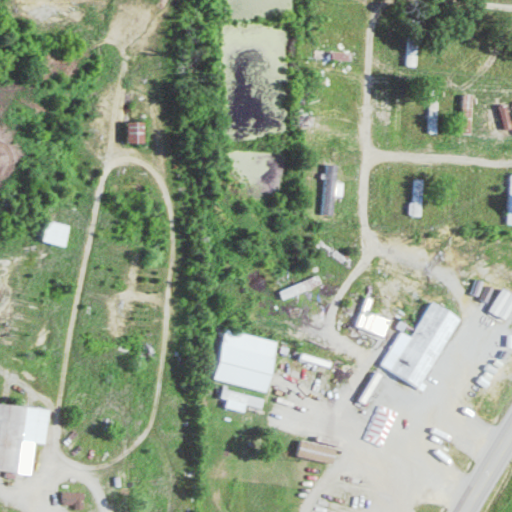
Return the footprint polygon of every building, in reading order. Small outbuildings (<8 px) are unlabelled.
[(477,94),(468,94),(466,134),(476,134),(477,94)] [(148,121),(130,122),(131,144),(148,143),(148,121)] [(340,195),(348,196),(349,182),(342,182),(343,164),(333,164),(332,174),(331,173),(329,214),(339,214),(340,195)] [(415,202),(415,215),(428,215),(429,178),(421,178),(420,202),(415,202)] [(46,242),(69,245),(72,224),(49,221),(46,242)] [(511,318),(511,288),(510,288),(496,310),(511,320),(511,318)] [(390,336),(397,320),(374,311),(379,299),(373,297),(362,325),(390,336)] [(427,387),(467,317),(439,301),(419,337),(408,331),(388,365),(427,387)] [(284,340),(230,328),(218,379),(272,391),(284,340)] [(252,404),(268,408),(270,398),(228,389),(226,398),(232,399),(230,407),(250,412),(252,404)] [(53,407),(0,400),(0,468),(35,472),(39,441),(49,442),(53,407)] [(304,456),(340,461),(343,444),(307,439),(304,456)] [(89,508),(89,491),(67,490),(66,502),(80,502),(80,508),(89,508)]
